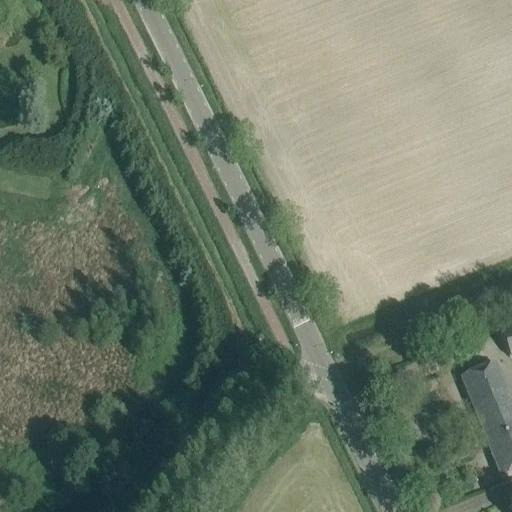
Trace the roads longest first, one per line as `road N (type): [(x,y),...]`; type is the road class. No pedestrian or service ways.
road 1 (tertiary): [(333,384),(151,0)]
road 2 (unclassified): [(209,511),(283,415),(333,384)]
road 3 (tertiary): [(400,511),(333,384)]
